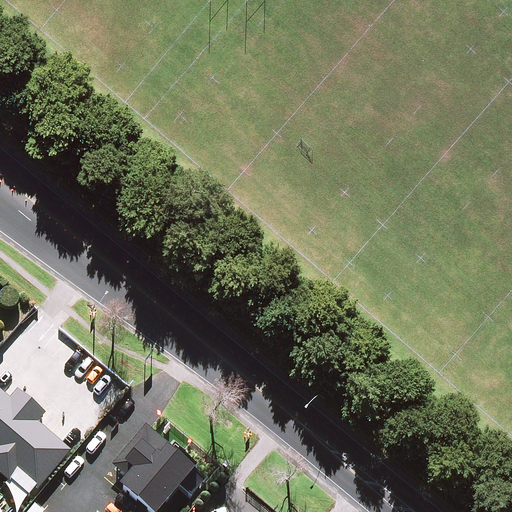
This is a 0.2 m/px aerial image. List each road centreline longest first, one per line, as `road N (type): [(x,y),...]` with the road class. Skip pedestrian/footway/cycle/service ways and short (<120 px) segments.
road 1 (primary): [(290,415),(0,173)]
road 2 (primary): [(290,415),(323,422),(431,511)]
road 3 (primary): [(382,511),(307,447),(290,415)]
